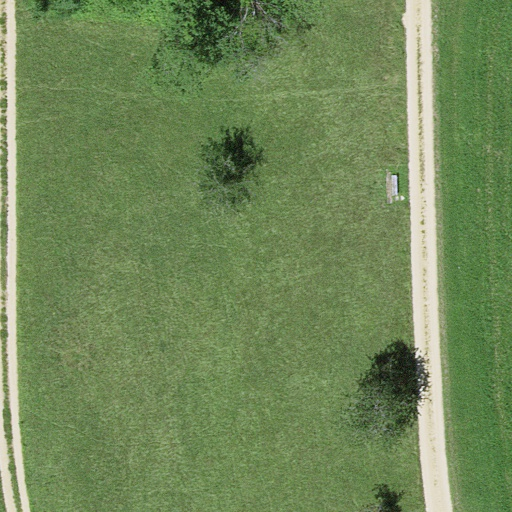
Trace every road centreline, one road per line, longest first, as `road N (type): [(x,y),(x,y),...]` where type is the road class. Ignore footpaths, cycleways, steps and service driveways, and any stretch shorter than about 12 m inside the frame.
road 1 (track): [(439,511),(418,0)]
road 2 (track): [(19,511),(0,261)]
